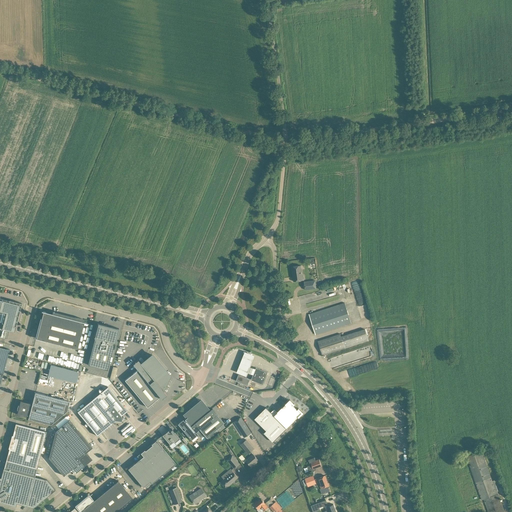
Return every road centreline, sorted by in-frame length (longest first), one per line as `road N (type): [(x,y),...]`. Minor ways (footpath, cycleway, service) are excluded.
road 1 (track): [(0,68),(285,140)]
road 2 (unclassified): [(264,238),(278,215),(285,140),(267,0)]
road 3 (track): [(285,140),(511,109)]
road 4 (secondary): [(384,511),(348,419),(270,344)]
road 5 (unclassified): [(46,511),(202,376)]
road 6 (residential): [(202,376),(180,366),(156,322),(35,292)]
road 7 (secondary): [(170,307),(1,263)]
road 8 (unknown): [(144,432),(104,382),(73,409),(110,460)]
road 9 (residential): [(220,511),(318,424)]
road 10 (unclassified): [(5,409),(35,292)]
